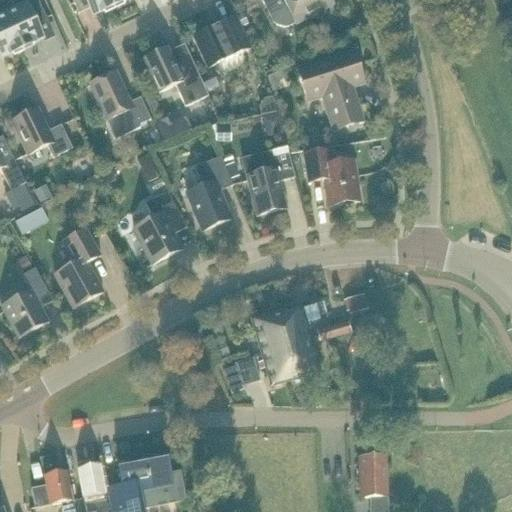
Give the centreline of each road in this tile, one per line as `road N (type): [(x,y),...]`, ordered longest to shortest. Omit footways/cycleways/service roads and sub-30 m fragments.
road 1 (unclassified): [(463,421),(208,421),(51,438),(16,405)]
road 2 (tertiary): [(16,405),(261,275),(311,259),(425,252)]
road 3 (residential): [(425,252),(425,120),(388,0)]
road 4 (residential): [(0,96),(198,0)]
